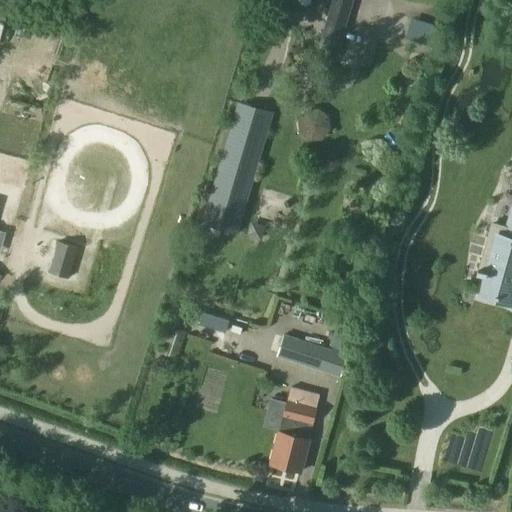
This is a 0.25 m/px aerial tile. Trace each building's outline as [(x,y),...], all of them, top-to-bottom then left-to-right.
[(353,0),(331,0),(315,56),(336,62),(353,0)] [(237,234),(237,233),(273,111),(237,101),(201,223),(237,234)] [(306,109),(298,119),(300,131),(309,139),(322,137),(329,128),(328,116),(318,108),(306,109)] [(511,201),(506,225),(491,221),(477,273),(483,275),(477,297),(511,306),(511,201)] [(58,240),(49,271),(69,277),(78,246),(58,240)] [(416,303),(422,316),(432,312),(425,298),(416,303)] [(178,359),(187,331),(170,325),(160,354),(178,359)] [(277,356),(341,377),(343,373),(350,351),(348,351),(335,346),(334,349),(284,333),(277,356)] [(387,421),(392,389),(370,385),(364,418),(387,421)] [(271,464),(300,471),(309,438),(308,438),(319,393),(290,386),(280,431),(279,430),(271,464)]
